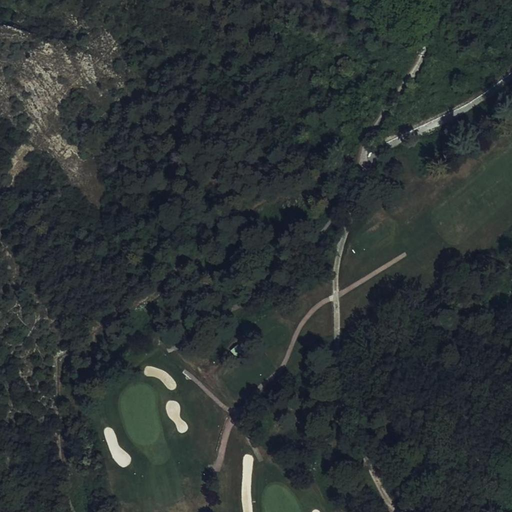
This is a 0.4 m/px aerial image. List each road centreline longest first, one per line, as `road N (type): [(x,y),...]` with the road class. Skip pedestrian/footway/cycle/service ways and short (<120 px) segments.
road 1 (track): [(511,449),(408,502),(386,498),(355,448),(334,389),(331,301),(365,159)]
road 2 (track): [(365,159),(365,141),(423,57),(441,0)]
road 3 (track): [(365,159),(481,100),(511,74)]
